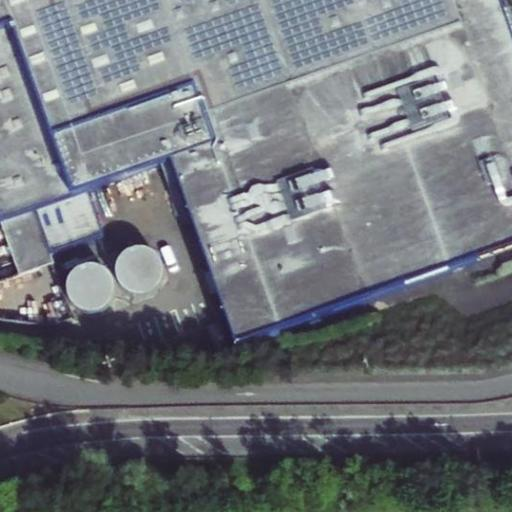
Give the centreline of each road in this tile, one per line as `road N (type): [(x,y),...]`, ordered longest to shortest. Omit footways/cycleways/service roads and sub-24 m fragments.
road 1 (trunk): [(511,424),(116,431),(0,450)]
road 2 (unknown): [(0,287),(153,232),(170,254),(205,355)]
